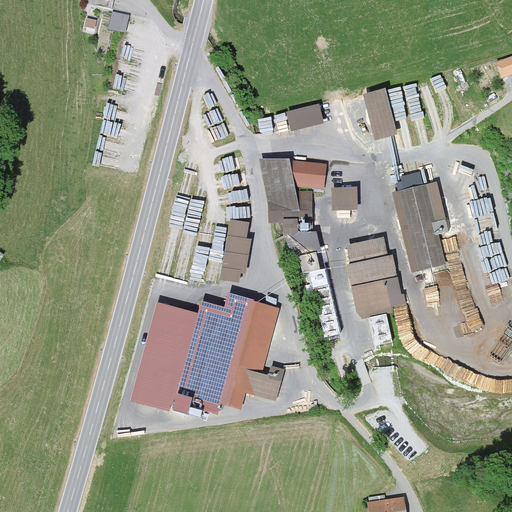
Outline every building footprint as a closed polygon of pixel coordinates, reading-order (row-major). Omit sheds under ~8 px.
[(113,10),(109,28),(126,31),(130,14),(113,10)] [(94,28),(96,21),(87,19),(85,26),(94,28)] [(399,138),(388,94),(367,99),(378,143),(399,138)] [(319,104),(286,112),(291,131),(324,123),(319,104)] [(209,125),(226,120),(222,107),(205,113),(209,125)] [(262,130),(272,128),(269,118),(260,120),(262,130)] [(101,131),(122,137),(125,126),(104,120),(101,131)] [(327,164),(289,159),(259,159),(267,202),(268,223),(283,223),(283,233),(293,258),(321,251),(316,231),(298,232),(298,220),(312,220),(312,191),(296,191),(295,186),(324,189),(327,164)] [(447,221),(438,186),(424,189),(421,176),(402,180),(405,194),(395,197),(414,275),(446,266),(440,239),(436,240),(432,225),(447,221)] [(360,192),(334,192),(334,214),(360,214),(360,192)] [(197,232),(204,204),(192,201),(185,229),(197,232)] [(251,227),(232,223),(221,283),(240,286),(242,276),(247,277),(254,243),(248,242),(251,227)] [(349,268),(359,315),(364,321),(395,314),(388,285),(400,283),(394,259),(390,260),(386,241),(348,249),(352,268),(349,268)] [(261,374),(279,309),(253,301),(253,300),(228,293),(224,307),(202,301),(198,314),(157,302),(130,402),(170,413),(172,406),(173,407),(172,411),(188,415),(190,407),(217,414),(220,403),(241,409),(245,392),(275,400),(284,370),(271,367),(269,376),(261,374)] [(511,322),(491,356),(500,362),(509,348),(511,349),(511,322)] [(406,511),(404,499),(369,504),(369,511),(406,511)]
